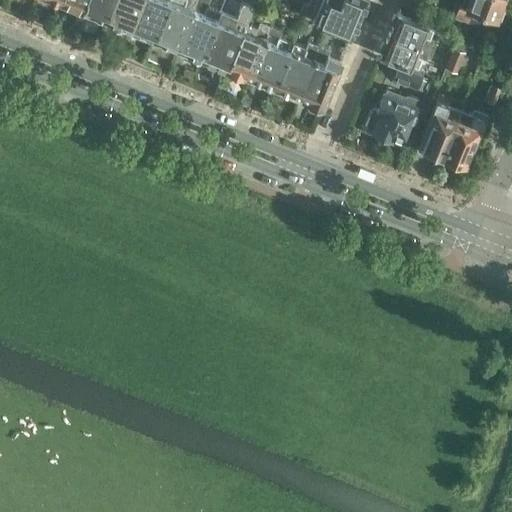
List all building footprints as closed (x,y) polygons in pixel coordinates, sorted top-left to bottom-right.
[(81,0),(79,8),(88,11),(90,16),(103,21),(111,0),(81,0)] [(111,0),(103,21),(116,27),(122,25),(128,28),(138,0),(111,0)] [(137,35),(151,41),(167,0),(138,0),(128,28),(136,31),(137,35)] [(171,45),(176,47),(195,0),(167,0),(151,41),(165,47),(171,45)] [(195,0),(176,47),(184,50),(186,55),(199,61),(219,10),(205,5),(207,0),(195,0)] [(220,7),(220,8),(199,61),(213,67),(219,65),(223,67),(242,22),(250,1),(246,0),(238,0),(234,12),(220,7)] [(303,1),(299,11),(315,17),(352,32),(360,11),(332,0),(309,0),(308,3),(303,1)] [(332,0),(360,11),(364,0),(332,0)] [(457,5),(453,16),(482,27),(487,16),(494,18),(495,15),(499,17),(503,7),(498,5),(500,0),(466,0),(463,7),(457,5)] [(387,33),(427,49),(432,39),(430,38),(434,27),(396,12),(395,14),(393,15),(391,20),(391,23),(387,33)] [(242,74),(247,76),(268,26),(257,22),(255,28),(242,22),(223,67),(224,67),(226,72),(236,76),(242,74)] [(268,26),(247,76),(255,80),(257,85),(270,90),(290,42),(275,36),(278,30),(268,26)] [(380,51),(379,53),(400,62),(398,66),(421,74),(422,75),(424,69),(417,66),(420,57),(424,58),(427,49),(387,33),(384,41),(382,42),(379,48),(380,51)] [(288,93),(295,96),(316,45),(307,41),(304,48),(290,42),(270,90),(283,95),(288,93)] [(316,45),(295,96),(303,99),(305,104),(315,108),(321,105),(339,61),(325,56),(328,50),(316,45)] [(446,66),(455,71),(462,52),(453,48),(446,66)] [(421,74),(398,66),(394,77),(416,86),(421,74)] [(483,100),(494,104),(501,88),(490,83),(483,100)] [(377,109),(374,108),(369,109),(364,121),(366,126),(371,129),(372,130),(390,137),(390,135),(404,141),(417,108),(420,100),(404,94),(402,102),(383,94),(377,109)] [(430,153),(438,156),(457,108),(434,99),(416,147),(425,151),(426,148),(431,150),(430,153)] [(457,108),(438,156),(439,157),(441,154),(442,154),(443,158),(449,160),(453,159),(463,163),(475,133),(480,135),(488,114),(472,108),(470,114),(457,108)]
